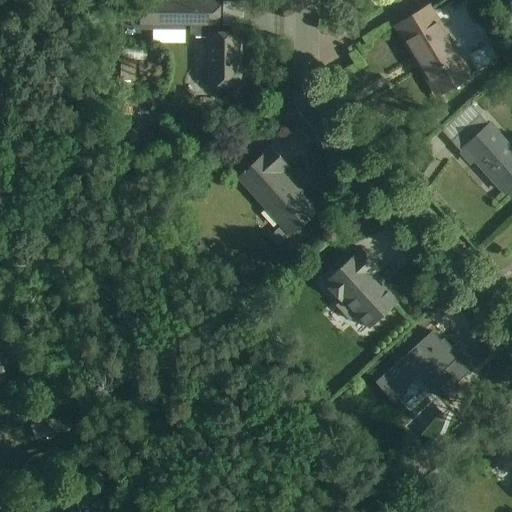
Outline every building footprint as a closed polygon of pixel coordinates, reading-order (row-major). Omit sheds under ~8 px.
[(434,95),(469,72),(422,1),(388,23),(434,95)] [(201,83),(238,83),(238,29),(202,28),(201,83)] [(499,192),(511,180),(511,150),(479,113),(451,138),(499,192)] [(229,175),(282,235),(312,209),(279,172),(286,165),(266,142),(229,175)] [(398,302),(373,274),(380,268),(361,245),(318,283),(362,334),(398,302)] [(438,349),(422,333),(373,380),(392,400),(406,386),(423,404),(444,383),(424,362),(438,349)] [(511,469),(511,442),(498,454),(511,469)]
